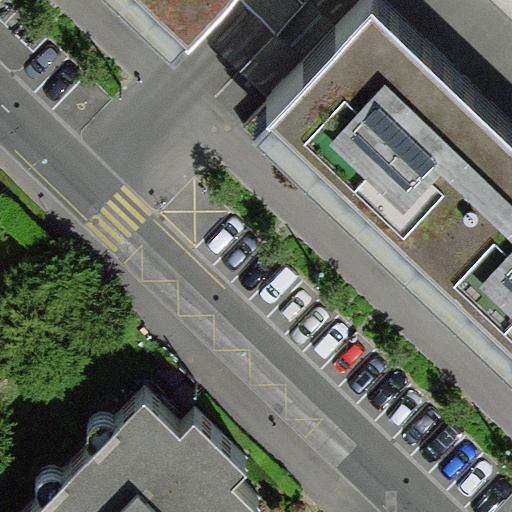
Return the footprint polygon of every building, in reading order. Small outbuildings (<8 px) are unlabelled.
[(212,0),(166,0),(190,23),(212,0)] [(511,120),(385,0),(348,0),(262,89),(418,237),(511,139),(511,120)] [(511,139),(418,237),(511,327),(511,139)] [(183,418),(146,383),(39,494),(58,511),(244,511),(261,495),(237,470),(248,456),(196,405),(183,418)] [(58,511),(39,494),(20,511),(58,511)]
